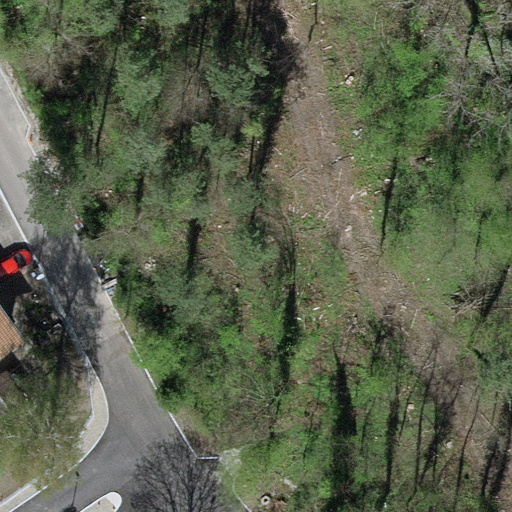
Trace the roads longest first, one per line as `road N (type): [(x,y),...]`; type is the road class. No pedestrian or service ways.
road 1 (residential): [(154,445),(0,142)]
road 2 (residential): [(51,511),(154,445)]
